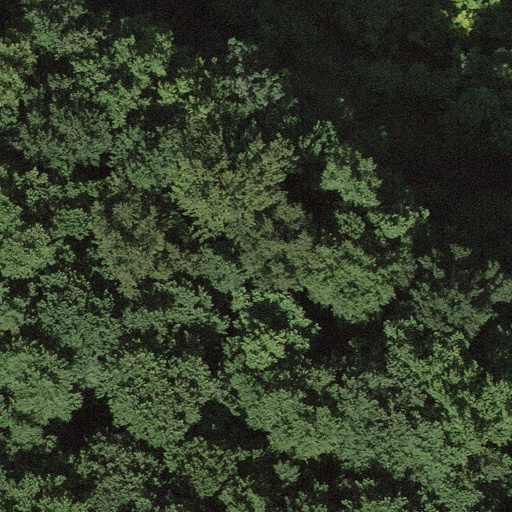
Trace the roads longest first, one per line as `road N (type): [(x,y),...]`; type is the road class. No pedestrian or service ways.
road 1 (track): [(511,187),(364,155),(254,90),(159,0)]
road 2 (track): [(220,58),(0,27)]
